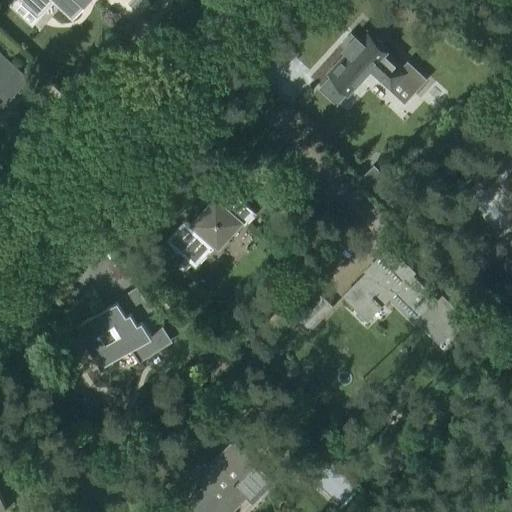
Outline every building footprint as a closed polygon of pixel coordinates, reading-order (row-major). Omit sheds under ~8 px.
[(59,0),(75,14),(88,0),(22,0),(41,18),(48,10),(46,9),(54,0),(59,0)] [(410,65),(405,71),(384,52),(386,49),(367,31),(359,39),(355,35),(343,48),(348,52),(328,74),(331,77),(320,89),(337,104),(369,68),(391,89),(399,80),(413,93),(425,79),(410,65)] [(0,103),(0,104),(0,103),(0,95),(5,90),(7,91),(20,77),(0,58),(0,103)] [(389,214),(408,194),(373,161),(354,180),(389,214)] [(257,212),(227,185),(221,192),(223,194),(218,199),(216,198),(192,224),(186,218),(166,240),(196,267),(215,246),(218,249),(242,223),(245,226),(257,212)] [(407,269),(400,262),(403,259),(391,247),(366,272),(367,273),(345,295),(369,319),(370,318),(365,314),(377,303),(381,307),(393,296),(420,323),(425,319),(445,339),(466,319),(443,296),(438,300),(408,270),(411,267),(410,266),(407,269)] [(105,307),(99,299),(98,299),(99,301),(93,308),(98,314),(77,327),(102,368),(125,353),(131,349),(139,362),(171,341),(137,286),(105,307)] [(307,334),(334,307),(315,288),(288,315),(307,334)] [(238,348),(231,355),(241,365),(248,358),(238,348)] [(273,483),(232,442),(232,443),(208,467),(205,464),(196,472),(200,476),(197,479),(204,486),(191,499),(190,498),(189,499),(194,504),(188,511),(183,506),(177,511),(232,511),(254,490),(260,496),(273,483)]
